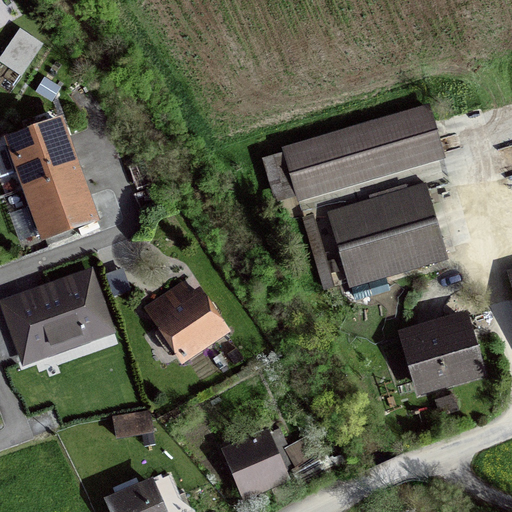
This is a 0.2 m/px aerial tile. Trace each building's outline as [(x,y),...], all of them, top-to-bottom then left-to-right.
[(432,105),(289,148),(304,196),(447,152),(432,105)] [(6,145),(24,196),(77,177),(60,127),(6,145)] [(24,196),(41,246),(95,228),(77,177),(24,196)] [(429,186),(336,215),(358,286),(450,257),(429,186)] [(96,271),(8,301),(28,359),(116,328),(96,271)] [(183,294),(150,319),(182,362),(224,331),(201,301),(193,307),(183,294)] [(469,314),(404,335),(422,389),(486,368),(469,314)] [(272,431),(230,450),(249,492),(291,474),(272,431)] [(169,511),(156,479),(112,498),(117,511),(169,511)]
